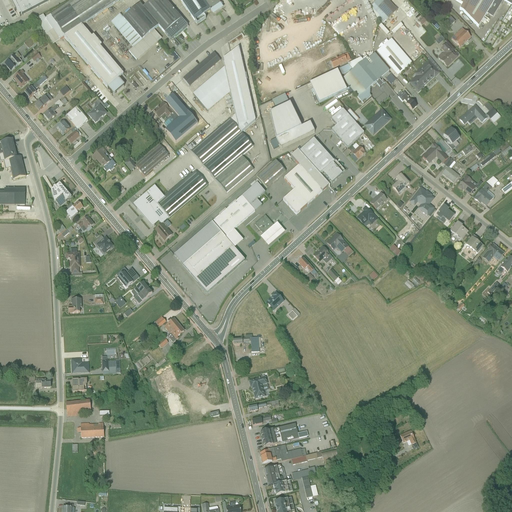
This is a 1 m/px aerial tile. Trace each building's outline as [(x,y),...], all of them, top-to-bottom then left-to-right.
[(9,0),(19,19),(56,0),(9,0)] [(77,0),(38,28),(54,48),(63,41),(80,29),(124,0),(180,0),(194,20),(209,10),(214,17),(224,9),(217,0),(77,0)] [(120,16),(110,24),(133,50),(159,27),(173,42),(190,27),(165,0),(155,0),(145,9),(141,5),(124,21),(120,16)] [(468,15),(480,29),(489,15),(497,0),(452,0),(466,8),(463,12),(468,15)] [(511,0),(497,0),(489,15),(494,17),(504,1),(511,5),(511,0)] [(388,1),(379,8),(376,5),(373,7),(381,25),(390,21),(400,12),(388,1)] [(450,16),(446,21),(451,26),(455,21),(450,16)] [(422,18),(418,22),(422,26),(426,21),(422,18)] [(378,24),(375,27),(384,36),(387,34),(378,24)] [(397,30),(399,32),(402,29),(398,24),(388,33),(391,35),(397,30)] [(63,41),(112,98),(123,89),(117,82),(121,78),(80,29),(63,41)] [(461,49),(472,39),(465,31),(453,40),(461,49)] [(97,36),(102,43),(106,40),(101,33),(97,36)] [(435,46),(440,41),(437,37),(431,42),(435,46)] [(390,43),(377,55),(398,78),(413,64),(408,58),(407,59),(397,48),(395,49),(390,43)] [(447,69),(458,59),(447,47),(442,51),(444,54),(438,59),(447,69)] [(223,64),(234,117),(230,122),(240,136),(255,125),(238,51),(223,64)] [(213,56),(179,83),(186,91),(220,65),(213,56)] [(347,56),(331,63),(334,70),(350,62),(347,56)] [(16,59),(7,66),(9,69),(8,70),(11,74),(21,67),(16,59)] [(361,60),(340,71),(346,84),(365,105),(372,99),(371,88),(382,79),(366,63),(364,64),(361,60)] [(419,94),(440,75),(429,63),(415,76),(417,78),(410,85),(419,94)] [(23,73),(14,81),(21,90),(29,84),(24,77),(25,76),(23,73)] [(216,74),(189,95),(204,114),(220,102),(221,104),(226,101),(224,98),(227,96),(219,86),(224,83),(216,74)] [(335,75),(309,87),(318,105),(344,93),(335,75)] [(45,80),(26,96),(31,102),(38,96),(35,93),(48,83),(45,80)] [(47,98),(35,108),(40,114),(48,107),(46,104),(49,101),(47,98)] [(405,103),(413,112),(417,108),(410,99),(405,103)] [(163,105),(154,112),(161,121),(166,117),(168,120),(173,117),(163,105)] [(217,113),(219,115),(226,108),(224,106),(217,113)] [(289,106),(269,116),(275,142),(279,151),(313,135),(309,126),(301,130),(289,106)] [(485,119),(474,106),(457,121),(462,126),(466,123),(469,126),(476,120),(480,124),(485,119)] [(101,108),(89,118),(97,127),(108,117),(101,108)] [(57,109),(45,118),(50,124),(56,119),(54,116),(59,112),(57,109)] [(77,110),(66,119),(78,132),(88,124),(77,110)] [(374,139),(392,121),(382,111),(364,128),(374,139)] [(337,129),(331,134),(344,149),(362,134),(343,113),(332,123),(337,129)] [(230,122),(192,155),(225,195),(252,173),(241,159),(252,150),(240,136),(230,122)] [(64,123),(57,129),(64,138),(71,132),(64,123)] [(102,128),(94,135),(96,137),(104,130),(102,128)] [(449,147),(458,139),(449,129),(440,137),(449,147)] [(76,134),(67,141),(72,147),(80,140),(76,134)] [(0,151),(2,151),(5,162),(10,160),(15,181),(26,178),(21,158),(17,159),(12,141),(0,144),(0,151)] [(298,168),(322,193),(343,173),(334,163),(333,165),(313,143),(293,162),(298,168)] [(440,165),(446,159),(432,144),(428,148),(429,150),(420,158),(428,166),(435,159),(440,165)] [(357,162),(364,155),(355,145),(348,152),(357,162)] [(457,153),(461,158),(469,151),(465,146),(457,153)] [(160,148),(137,165),(146,177),(169,160),(160,148)] [(500,158),(509,153),(506,148),(497,153),(500,158)] [(493,149),(488,154),(492,158),(497,153),(493,149)] [(102,152),(92,160),(96,165),(99,163),(104,170),(112,164),(102,152)] [(476,170),(492,159),(489,155),(473,166),(476,170)] [(131,161),(126,165),(131,171),(136,167),(131,161)] [(277,162),(257,179),(267,190),(286,172),(277,162)] [(472,165),(465,171),(468,175),(475,169),(472,165)] [(298,168),(283,180),(294,192),(281,203),(295,218),(322,193),(298,168)] [(440,175),(453,185),(459,178),(446,168),(440,175)] [(206,189),(194,176),(164,202),(154,190),(134,207),(153,229),(157,225),(159,228),(166,223),(206,189)] [(397,195),(407,186),(398,176),(388,185),(397,195)] [(456,188),(468,197),(474,189),(468,184),(470,182),(465,178),(456,188)] [(488,189),(494,183),(489,178),(483,184),(488,189)] [(511,187),(508,182),(497,192),(501,197),(511,187)] [(123,183),(118,187),(122,191),(126,187),(123,183)] [(61,186),(53,193),(59,201),(56,203),(62,210),(73,201),(61,186)] [(254,188),(211,226),(232,250),(241,243),(232,233),(260,210),(254,203),(262,197),(254,188)] [(416,210),(426,218),(433,210),(428,206),(433,200),(419,189),(407,203),(413,208),(416,204),(419,207),(416,210)] [(472,200),(484,208),(490,199),(479,191),(472,200)] [(0,206),(14,207),(14,193),(0,192),(0,206)] [(374,212),(385,201),(379,195),(368,205),(374,212)] [(80,205),(68,215),(73,221),(85,211),(80,205)] [(446,224),(452,217),(445,212),(446,210),(441,206),(435,213),(437,215),(435,218),(438,221),(440,219),(446,224)] [(119,217),(138,243),(151,234),(148,231),(144,234),(125,207),(118,212),(121,216),(119,217)] [(365,232),(376,221),(364,208),(353,219),(365,232)] [(89,219),(79,226),(85,234),(95,226),(89,219)] [(265,219),(256,227),(264,235),(260,239),(268,248),(283,235),(275,226),(273,228),(265,219)] [(170,228),(166,223),(159,228),(154,232),(163,244),(171,237),(166,231),(170,228)] [(448,232),(460,241),(466,233),(454,224),(448,232)] [(211,226),(174,258),(206,295),(243,262),(232,250),(211,226)] [(57,235),(62,231),(58,227),(53,231),(57,235)] [(67,231),(58,239),(61,242),(70,234),(67,231)] [(339,258),(350,249),(337,235),(327,244),(339,258)] [(102,239),(94,246),(104,258),(115,249),(107,240),(104,242),(102,239)] [(476,256),(482,248),(469,239),(463,247),(476,256)] [(497,262),(502,254),(490,245),(480,259),(487,265),(492,258),(497,262)] [(386,251),(394,257),(398,253),(390,246),(386,251)] [(324,269),(334,260),(323,249),(314,257),(324,269)] [(71,274),(82,274),(82,255),(68,255),(68,263),(71,263),(71,274)] [(511,265),(511,261),(507,257),(498,268),(501,271),(505,267),(508,270),(511,265)] [(307,275),(313,270),(304,261),(299,266),(307,275)] [(124,271),(116,278),(127,291),(139,280),(136,277),(131,271),(127,274),(124,271)] [(323,277),(334,287),(338,283),(327,272),(323,277)] [(370,273),(365,277),(369,281),(374,278),(370,273)] [(149,291),(145,285),(135,293),(140,299),(149,291)] [(149,291),(140,299),(144,304),(154,297),(149,291)] [(266,305),(274,314),(285,303),(277,294),(266,305)] [(100,307),(99,296),(91,297),(91,307),(100,307)] [(82,316),(81,311),(83,311),(83,302),(72,303),(72,308),(68,309),(69,317),(82,316)] [(123,320),(130,315),(126,311),(120,316),(123,320)] [(288,323),(294,319),(290,312),(284,316),(288,323)] [(475,321),(479,325),(483,320),(478,316),(475,321)] [(163,320),(154,327),(158,332),(167,324),(163,320)] [(165,330),(171,336),(181,328),(175,321),(165,330)] [(171,336),(176,342),(186,334),(181,328),(171,336)] [(253,355),(260,354),(259,339),(233,341),(234,349),(252,347),(253,355)] [(164,342),(158,347),(161,350),(166,345),(164,342)] [(72,376),(90,376),(89,362),(71,363),(72,376)] [(268,392),(265,379),(247,383),(251,402),(265,399),(263,393),(268,392)] [(37,382),(37,387),(43,386),(43,391),(52,390),(52,384),(47,384),(47,381),(37,382)] [(74,393),(89,392),(88,381),(74,382),(74,393)] [(66,405),(67,419),(91,416),(90,408),(95,407),(95,402),(66,405)] [(246,415),(265,411),(264,406),(245,410),(246,415)] [(249,428),(268,424),(267,419),(248,423),(249,428)] [(82,441),(105,439),(104,425),(81,427),(82,441)] [(261,449),(280,445),(276,430),(258,434),(261,449)] [(410,447),(414,445),(408,433),(397,439),(401,446),(407,442),(410,447)] [(260,466),(270,464),(267,453),(257,456),(260,466)] [(263,480),(282,475),(280,467),(261,472),(263,480)] [(263,480),(265,489),(284,484),(282,475),(263,480)] [(302,500),(314,498),(312,487),(307,488),(305,479),(298,480),(302,500)] [(268,498),(286,494),(284,484),(265,489),(268,498)] [(271,511),(292,511),(290,499),(270,504),(271,511)]
